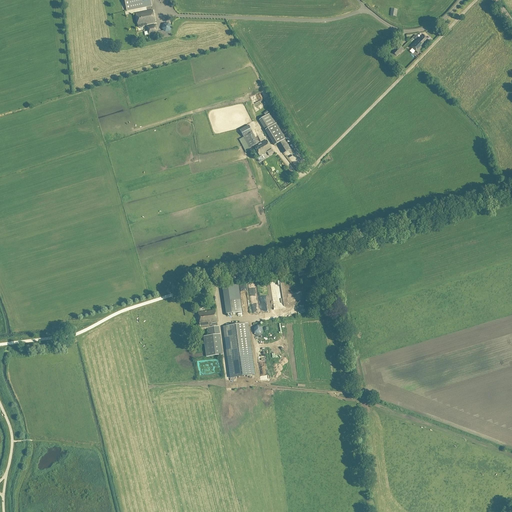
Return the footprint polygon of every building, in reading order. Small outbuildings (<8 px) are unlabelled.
[(152,6),(150,0),(124,0),(127,11),(152,6)] [(155,23),(153,10),(136,14),(138,28),(144,27),(143,25),(155,23)] [(171,36),(171,31),(170,31),(172,27),(169,23),(164,23),(162,28),(165,31),(158,32),(159,38),(171,36)] [(157,33),(156,25),(147,27),(149,35),(157,33)] [(423,34),(417,40),(424,46),(429,41),(423,34)] [(418,53),(424,46),(417,40),(411,46),(418,53)] [(390,60),(402,47),(400,46),(388,58),(390,60)] [(404,49),(402,47),(390,60),(392,61),(396,56),(397,57),(404,49)] [(285,139),(276,124),(270,113),(259,120),(275,145),(278,143),(284,153),(290,149),(284,139),(285,139)] [(258,143),(248,125),(240,130),(244,137),(250,148),(258,143)] [(250,148),(244,137),(239,139),(245,150),(250,148)] [(272,149),(267,140),(259,144),(254,147),(259,156),(272,149)] [(242,312),(238,285),(222,287),(226,314),(242,312)] [(215,310),(198,312),(200,326),(217,323),(215,310)] [(230,378),(255,375),(248,323),(223,327),(226,345),(228,359),(230,378)] [(254,328),(254,333),(259,335),(262,332),(262,327),(257,325),(254,328)] [(206,357),(222,355),(218,328),(208,329),(209,336),(204,337),(206,357)]
